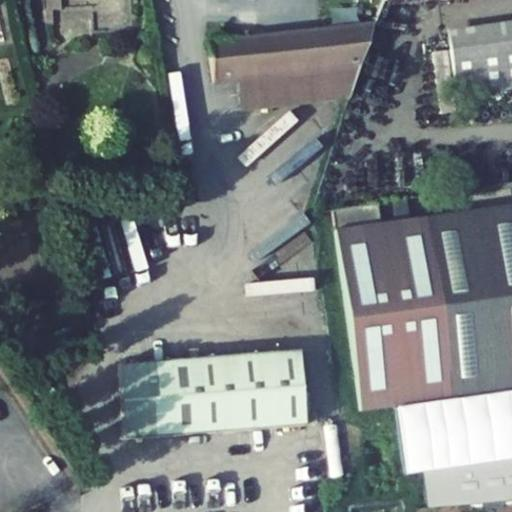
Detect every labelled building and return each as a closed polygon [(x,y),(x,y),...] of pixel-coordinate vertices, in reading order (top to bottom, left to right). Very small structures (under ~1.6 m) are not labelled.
[(511,22),(446,31),(456,106),(511,98),(511,22)] [(237,110),(350,99),(374,27),(208,44),(212,83),(233,82),(237,110)] [(265,215),(319,177),(308,163),(331,147),(315,123),(257,164),(278,192),(259,206),(265,215)] [(358,414),(511,391),(511,205),(378,224),(375,204),(329,211),(358,414)] [(299,352),(118,365),(124,440),(304,427),(299,352)] [(23,360),(12,365),(17,375),(27,370),(23,360)] [(431,509),(511,502),(511,459),(428,467),(431,509)]
